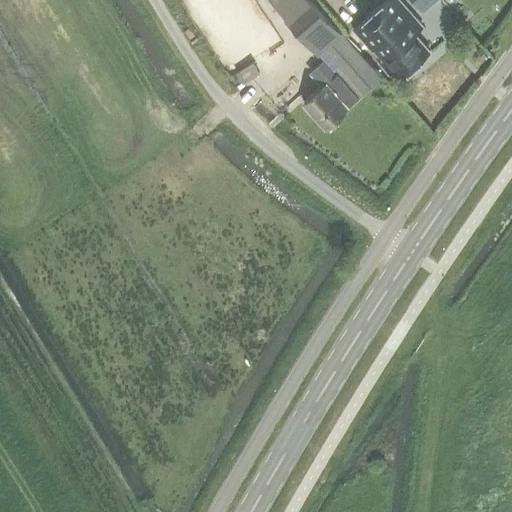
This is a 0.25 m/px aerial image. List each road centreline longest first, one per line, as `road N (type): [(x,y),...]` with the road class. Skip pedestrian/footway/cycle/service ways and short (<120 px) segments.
road 1 (unclassified): [(409,253),(270,151),(193,68),(151,0)]
road 2 (primary): [(250,511),(409,253)]
road 3 (primary): [(409,253),(511,116)]
